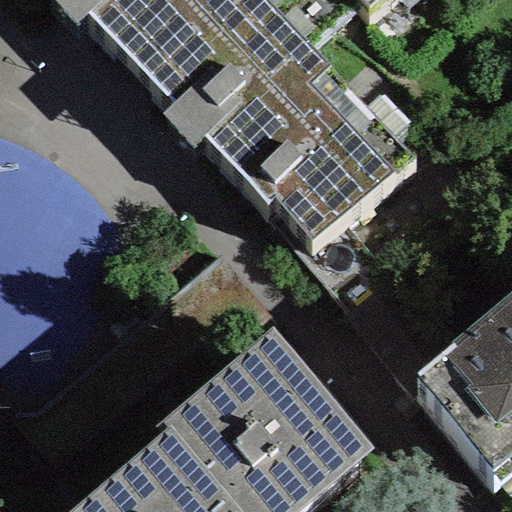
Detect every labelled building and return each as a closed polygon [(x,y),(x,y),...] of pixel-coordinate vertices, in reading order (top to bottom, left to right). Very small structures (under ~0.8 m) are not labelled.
[(51,14),(78,43),(88,33),(133,80),(217,0),(56,0),(61,5),(51,14)] [(217,0),(133,80),(137,84),(178,127),(167,137),(194,165),(204,155),(249,202),(350,107),(248,0),(217,0)] [(350,107),(249,202),(350,322),(393,285),(392,284),(348,232),(416,175),(350,107)] [(205,335),(250,328),(266,315),(222,263),(176,301),(205,335)] [(511,323),(461,366),(393,285),(350,322),(494,494),(511,478),(511,323)] [(205,335),(176,301),(37,417),(16,417),(21,432),(50,466),(205,335)] [(317,511),(361,475),(273,369),(166,459),(210,511),(317,511)] [(118,511),(210,511),(166,459),(164,461),(170,468),(118,511)]
